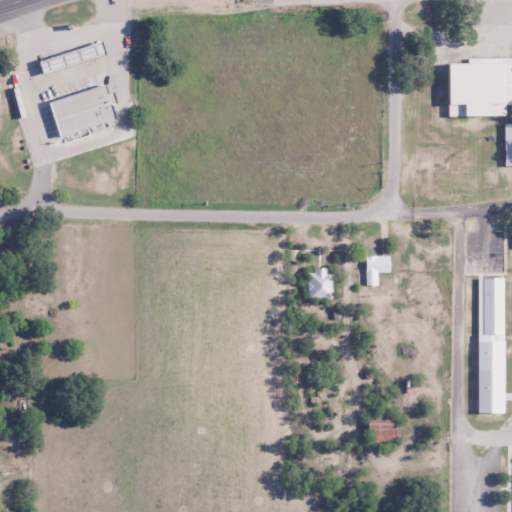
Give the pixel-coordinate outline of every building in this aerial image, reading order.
[(46,58),(51,74),(116,52),(110,37),(46,58)] [(455,62),(455,115),(511,114),(511,54),(510,55),(509,61),(455,62)] [(57,103),(71,141),(128,120),(114,82),(57,103)] [(475,170),(434,170),(434,195),(475,195),(475,170)] [(389,255),(360,256),(361,285),(376,284),(376,272),(389,272),(389,255)] [(330,268),(307,268),(307,298),(330,298),(330,268)] [(485,274),(511,274),(511,413),(485,412),(485,274)]
